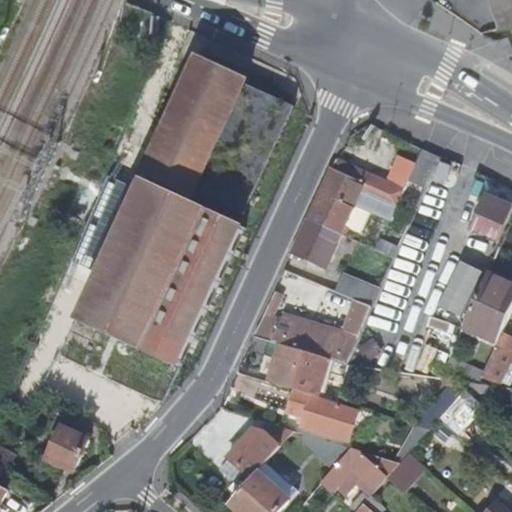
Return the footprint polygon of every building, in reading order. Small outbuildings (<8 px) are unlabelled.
[(511,0),(464,0),(477,36),(511,24),(511,0)] [(249,79),(197,55),(144,172),(195,196),(196,194),(243,216),(291,109),(245,87),(249,79)] [(443,157),(426,150),(412,181),(429,188),(443,157)] [(339,154),(325,186),(357,201),(361,203),(368,207),(395,220),(403,202),(365,184),(368,178),(364,176),(361,175),(365,166),(339,154)] [(244,229),(143,183),(80,321),(180,367),(244,229)] [(322,223),(343,233),(355,206),(365,211),(368,207),(361,203),(357,201),(325,186),(308,223),(319,228),(322,223)] [(511,210),(511,206),(486,193),(475,216),(503,229),(511,210)] [(308,223),(293,254),(325,270),(343,233),(322,223),(319,228),(308,223)] [(412,226),(400,250),(411,255),(422,232),(412,226)] [(485,241),(472,235),(445,290),(458,296),(485,241)] [(448,273),(459,249),(448,244),(436,267),(448,273)] [(366,285),(346,275),(338,291),(359,301),(366,285)] [(461,330),(494,345),(499,334),(511,306),(511,288),(487,275),(461,330)] [(381,292),(366,285),(359,301),(373,308),(381,292)] [(346,365),(357,342),(279,316),(270,341),(283,346),(330,360),(346,365)] [(479,377),(494,385),(505,363),(511,366),(511,348),(511,349),(511,347),(511,341),(499,334),(494,345),(480,374),(479,377)] [(283,346),(270,341),(266,355),(279,360),(283,346)] [(279,360),(271,382),(295,390),(311,395),(317,397),(330,360),(283,346),(279,360)] [(480,374),(448,358),(439,379),(454,381),(475,384),(479,377),(480,374)] [(475,384),(454,381),(465,390),(479,402),(484,385),(475,384)] [(310,399),(311,395),(295,390),(287,415),(306,422),(303,430),(351,445),(356,430),(360,415),(310,399)] [(272,424),(266,433),(283,446),(295,432),(272,424)] [(88,440),(61,427),(46,457),(73,471),(88,440)] [(283,446),(266,433),(253,430),(230,458),(254,479),(260,471),(283,446)] [(421,430),(402,452),(407,456),(410,453),(428,432),(421,430)] [(353,451),(303,435),(300,438),(336,469),(353,451)] [(336,469),(311,498),(320,506),(352,470),(376,491),(386,479),(399,465),(392,463),(353,451),(336,469)] [(0,473),(8,478),(16,460),(0,452),(0,473)] [(392,463),(399,465),(407,456),(402,452),(392,463)] [(386,479),(405,496),(428,470),(410,453),(407,456),(399,465),(386,479)] [(254,479),(232,504),(241,511),(280,511),(291,499),(260,471),(254,479)] [(0,508),(9,490),(0,485),(0,508)] [(351,508),(355,511),(358,511),(364,505),(368,501),(362,496),(351,508)] [(383,511),(384,511),(370,498),(368,501),(364,505),(371,511),(383,511)]
